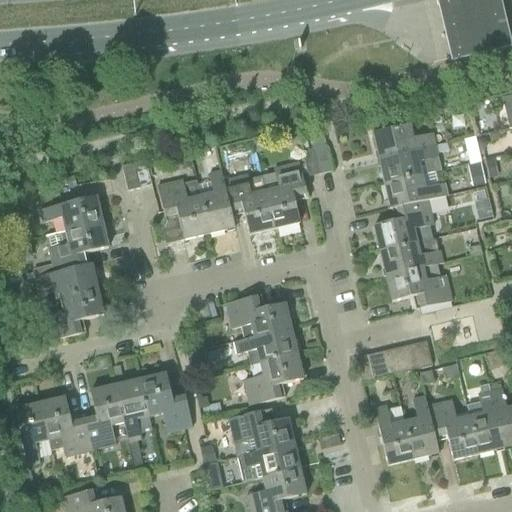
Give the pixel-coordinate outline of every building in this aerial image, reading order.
[(511,40),(502,0),(453,0),(438,4),(454,69),(511,54),(511,40)] [(371,136),(377,162),(434,148),(431,136),(411,140),(408,127),(371,136)] [(263,140),(253,142),(256,154),(263,152),(265,147),(263,140)] [(478,140),(476,144),(477,148),(480,150),(485,150),(487,146),(486,142),(483,140),(478,140)] [(447,144),(434,147),(434,148),(435,155),(449,152),(447,144)] [(377,162),(383,187),(420,178),(417,165),(437,160),(434,148),(377,162)] [(319,176),(331,173),(325,149),(313,152),(319,176)] [(307,179),(308,179),(319,176),(313,152),(301,154),(307,179)] [(493,160),(483,162),(488,180),(497,178),(493,160)] [(145,163),(133,165),(139,190),(151,187),(145,163)] [(479,164),(467,167),(472,189),(484,186),(479,164)] [(139,190),(133,165),(121,168),(127,193),(139,190)] [(274,176),(261,179),(273,231),(299,225),(292,199),(292,196),(304,194),(304,196),(305,200),(306,200),(298,165),(273,171),(274,176)] [(212,196),(199,199),(208,236),(233,230),(229,212),(222,183),(220,174),(208,177),(212,196)] [(247,177),(222,183),(229,212),(240,209),(241,211),(247,237),(273,231),(261,179),(248,182),(247,177)] [(397,210),(426,203),(446,199),(443,186),(423,190),(420,178),(383,187),(389,212),(397,210)] [(208,236),(199,199),(187,202),(182,183),(156,189),(164,225),(166,224),(164,217),(176,214),(183,243),(208,236)] [(484,189),(474,192),(477,204),(487,201),(484,189)] [(61,221),(64,234),(102,225),(96,199),(39,212),(42,225),(61,221)] [(372,229),(378,254),(415,245),(431,241),(428,229),(432,228),(426,203),(397,210),(400,222),(372,229)] [(52,267),(33,271),(35,280),(54,275),(82,268),(79,256),(81,256),(108,250),(102,225),(64,234),(47,237),(50,251),(48,251),(52,267)] [(415,245),(378,254),(384,279),(441,265),(438,254),(436,254),(438,251),(436,243),(433,241),(431,241),(415,245)] [(479,247),(467,250),(469,259),(481,256),(479,247)] [(441,265),(384,279),(390,304),(416,298),(418,297),(421,309),(419,310),(414,311),(414,313),(415,313),(450,304),(446,285),(444,279),(439,280),(436,267),(441,266),(441,265)] [(57,288),(60,301),(97,292),(91,266),(82,268),(54,275),(35,280),(38,292),(57,288)] [(4,274),(3,286),(22,283),(20,274),(4,274)] [(97,292),(60,301),(63,314),(43,318),(49,344),(85,335),(85,334),(77,336),(75,324),(103,317),(97,292)] [(14,295),(4,298),(7,309),(17,307),(14,295)] [(250,327),(253,340),(290,331),(284,306),(256,313),(253,301),(260,299),(260,298),(224,306),(230,332),(250,327)] [(249,368),(259,365),(296,357),(290,331),(253,340),(234,345),(237,357),(246,355),(249,368)] [(14,343),(1,345),(3,361),(15,357),(14,343)] [(431,368),(425,343),(414,346),(419,371),(431,368)] [(408,374),(419,371),(414,346),(402,349),(408,374)] [(396,377),(408,374),(402,349),(390,352),(396,377)] [(396,377),(390,352),(378,355),(384,379),(396,377)] [(372,382),(384,379),(378,355),(367,357),(372,382)] [(252,381),(243,383),(249,408),(284,400),(284,399),(279,401),(277,401),(274,389),(276,389),(302,382),(296,357),(259,365),(249,368),(252,381)] [(355,360),(360,385),(372,382),(367,357),(355,360)] [(430,373),(418,376),(421,387),(433,385),(430,373)] [(148,419),(161,416),(166,435),(191,429),(183,394),(182,394),(184,402),(172,404),(165,376),(139,382),(148,419)] [(139,382),(114,388),(123,426),(127,445),(128,445),(136,443),(140,442),(135,422),(148,419),(139,382)] [(81,418),(83,425),(90,454),(115,448),(110,429),(123,426),(114,388),(89,394),(96,422),(84,425),(82,418),(81,418)] [(500,392),(488,395),(501,452),(511,449),(511,409),(505,411),(500,392)] [(478,406),(465,409),(466,415),(467,420),(476,458),(501,452),(488,395),(476,398),(478,406)] [(64,400),(38,406),(47,444),(49,453),(62,450),(64,460),(90,454),(83,425),(71,428),(70,426),(64,400)] [(416,422),(403,425),(412,462),(437,456),(433,438),(426,409),(424,400),(411,403),(416,422)] [(450,403),(426,409),(433,438),(445,435),(445,437),(451,464),(476,458),(467,420),(466,415),(453,418),(450,403)] [(218,405),(201,409),(204,420),(221,416),(218,405)] [(47,444),(38,406),(13,412),(26,469),(39,466),(34,447),(47,444)] [(412,462),(403,425),(390,428),(385,409),(373,412),(386,469),(412,462)] [(262,413),(227,422),(233,447),(239,445),(242,458),(255,455),(292,446),(287,421),(260,427),(258,428),(255,416),(258,415),(263,414),(262,413)] [(337,437),(317,441),(320,451),(339,446),(337,437)] [(136,443),(128,445),(132,460),(140,458),(136,443)] [(242,485),(261,480),(298,471),(292,446),(255,455),(242,458),(236,459),(242,485)] [(211,447),(199,450),(203,466),(215,464),(211,447)] [(321,462),(342,460),(342,450),(320,452),(321,462)] [(245,498),(248,511),(278,511),(276,504),(305,497),(298,471),(261,480),(264,493),(245,498)] [(32,486),(20,489),(22,500),(35,497),(32,486)] [(122,511),(119,499),(91,506),(88,494),(95,493),(95,492),(59,500),(62,511),(122,511)]
